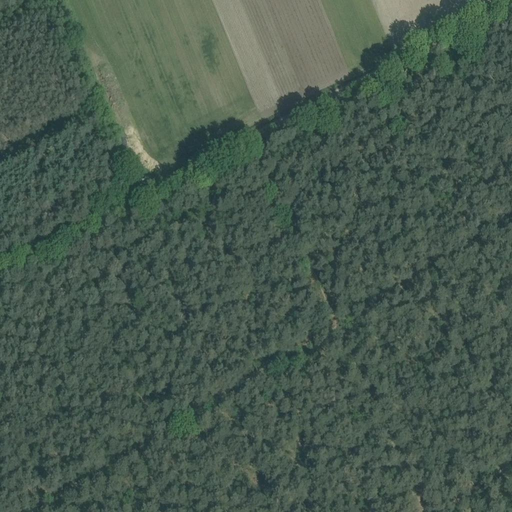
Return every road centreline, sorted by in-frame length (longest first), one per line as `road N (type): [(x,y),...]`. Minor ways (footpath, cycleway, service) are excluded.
road 1 (track): [(250,136),(429,511)]
road 2 (track): [(250,136),(511,7)]
road 3 (track): [(0,277),(65,233),(250,136)]
